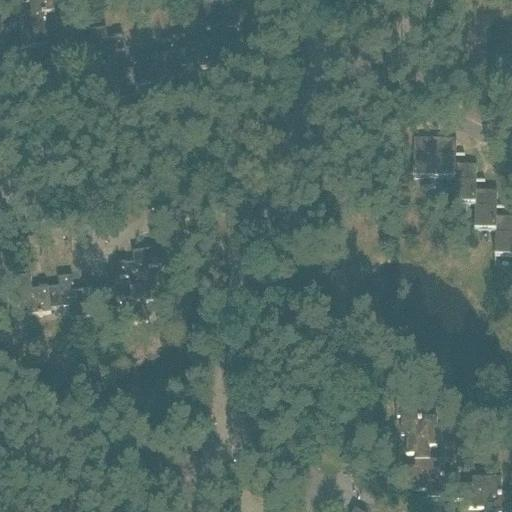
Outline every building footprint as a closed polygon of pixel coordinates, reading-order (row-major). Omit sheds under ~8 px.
[(29,3),(31,15),(46,13),(46,14),(54,13),(52,0),(20,0),(21,4),(29,3)] [(206,31),(210,31),(226,29),(239,27),(236,0),(228,1),(228,3),(215,5),(214,3),(203,5),(206,31)] [(46,13),(31,15),(17,16),(21,50),(48,47),(47,35),(45,35),(43,22),(45,21),(45,16),(46,16),(46,14),(46,13)] [(196,44),(196,46),(199,64),(200,71),(208,70),(208,71),(212,71),(212,69),(223,68),(221,55),(230,54),(226,29),(210,31),(212,44),(205,45),(205,43),(196,44)] [(94,49),(96,67),(117,65),(115,54),(124,53),(122,38),(114,39),(114,41),(107,42),(106,31),(79,34),(81,50),(94,49)] [(174,55),(163,56),(166,83),(182,81),(180,66),(199,64),(196,46),(185,47),(184,38),(170,40),(171,48),(173,48),(174,55)] [(131,62),(132,73),(133,87),(166,83),(163,56),(152,58),(152,59),(131,62)] [(117,65),(96,67),(90,68),(92,84),(104,83),(107,103),(127,100),(126,88),(133,87),(132,73),(125,73),(125,75),(118,76),(117,65)] [(433,189),(434,189),(434,141),(413,142),(413,189),(414,189),(414,181),(433,181),(433,189)] [(434,181),(454,181),(455,181),(456,167),(456,156),(464,157),(464,156),(456,155),(456,141),(434,141),(434,189),(434,181)] [(455,207),(475,208),(476,208),(476,193),(476,183),(484,183),(484,182),(476,182),(476,167),(456,167),(455,181),(454,181),(454,215),(455,215),(455,207)] [(475,234),(495,234),(496,234),(496,219),(497,209),(505,209),(505,208),(497,208),(497,193),(476,193),(476,208),(475,208),(474,241),(475,241),(475,234)] [(496,260),(511,260),(511,219),(496,219),(496,234),(495,234),(494,268),(496,268),(496,260)] [(129,279),(130,290),(148,288),(146,269),(161,267),(159,251),(139,253),(132,254),(133,265),(126,266),(126,264),(118,265),(120,280),(129,279)] [(51,315),(50,311),(49,305),(48,290),(47,288),(39,290),(39,291),(32,292),(31,278),(14,280),(18,306),(26,305),(27,318),(38,317),(39,319),(42,318),(42,316),(51,315)] [(70,321),(86,319),(83,293),(72,294),(71,287),(73,287),(72,278),(58,280),(59,289),(48,290),(49,305),(50,311),(69,309),(70,321)] [(117,301),(119,315),(126,314),(129,326),(149,324),(146,304),(159,303),(157,286),(148,288),(130,290),(131,301),(124,302),(124,300),(117,301)] [(86,319),(119,315),(117,301),(116,290),(94,293),(94,291),(83,293),(86,319)] [(292,378),(304,379),(304,364),(293,364),(292,378)] [(415,456),(415,462),(430,462),(429,449),(437,449),(437,419),(421,419),(421,404),(396,404),(396,419),(401,419),(401,437),(406,437),(406,457),(415,456)] [(459,502),(459,488),(459,477),(444,477),(444,462),(430,462),(415,462),(415,469),(401,469),(401,484),(407,484),(407,492),(426,492),(426,497),(444,497),(444,502),(459,502)] [(511,511),(511,495),(501,496),(501,480),(472,480),(472,488),(459,488),(459,502),(464,502),(464,511),(484,511),(511,511)]
